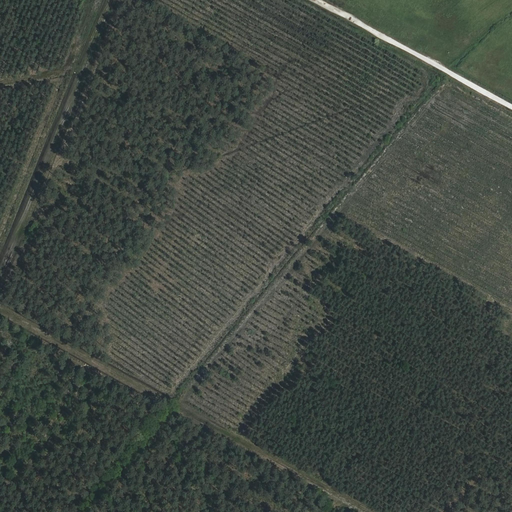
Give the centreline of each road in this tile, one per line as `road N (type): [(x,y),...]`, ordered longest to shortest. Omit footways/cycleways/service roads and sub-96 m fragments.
road 1 (track): [(368,511),(0,305)]
road 2 (track): [(0,283),(112,0)]
road 3 (unknown): [(482,93),(313,0)]
